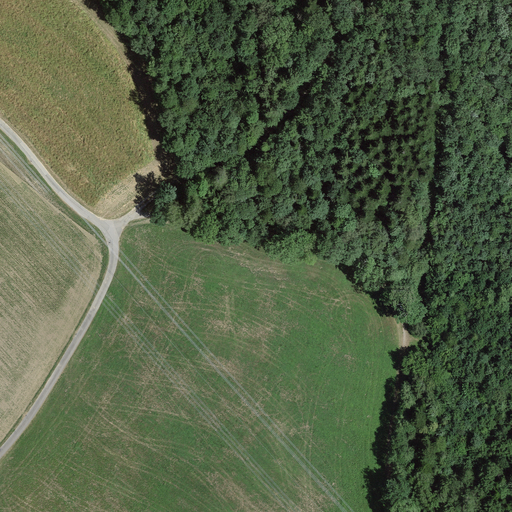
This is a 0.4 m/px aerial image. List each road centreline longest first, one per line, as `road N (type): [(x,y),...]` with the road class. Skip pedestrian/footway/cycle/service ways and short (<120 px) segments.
road 1 (track): [(356,0),(281,110),(112,233),(214,212),(269,227),(330,229),(371,245),(408,301),(397,319),(384,454),(398,511)]
road 2 (residential): [(0,125),(75,208),(112,233),(110,263),(55,376),(0,451)]
road 3 (track): [(434,341),(433,141),(455,81),(443,0)]
road 4 (track): [(397,319),(473,373),(511,373)]
